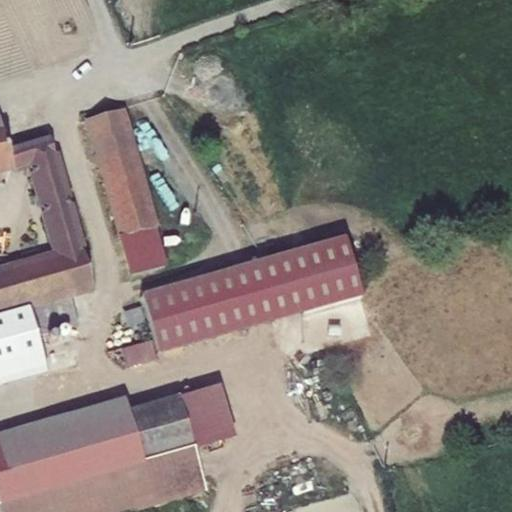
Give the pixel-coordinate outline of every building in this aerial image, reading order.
[(0,173),(21,168),(3,105),(0,105),(0,173)] [(130,109),(96,119),(140,274),(174,265),(130,109)] [(99,280),(59,138),(40,143),(40,162),(65,252),(0,270),(0,346),(86,322),(76,286),(99,280)] [(324,246),(131,300),(148,360),(341,306),(324,246)] [(175,400),(0,449),(0,511),(137,511),(202,494),(175,400)]
